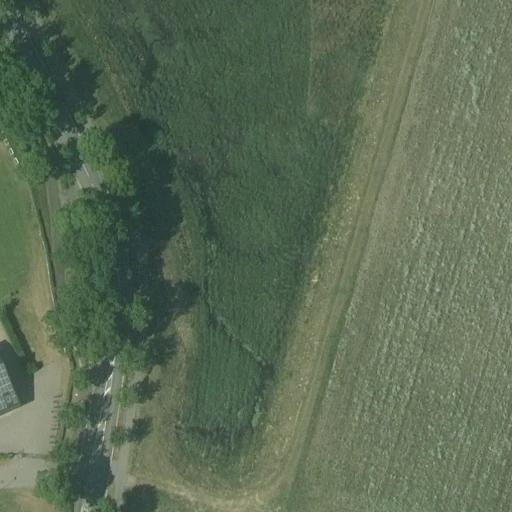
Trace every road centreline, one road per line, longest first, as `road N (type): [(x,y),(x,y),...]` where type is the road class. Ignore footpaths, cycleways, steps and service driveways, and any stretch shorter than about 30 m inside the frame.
road 1 (tertiary): [(121,292),(87,172),(0,8)]
road 2 (tertiary): [(121,292),(80,511)]
road 3 (tertiary): [(97,511),(121,292)]
